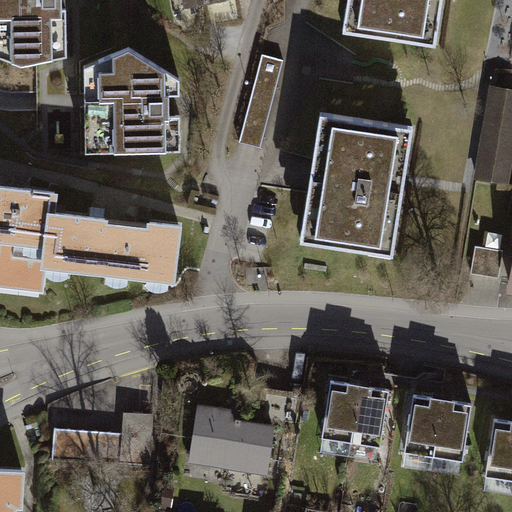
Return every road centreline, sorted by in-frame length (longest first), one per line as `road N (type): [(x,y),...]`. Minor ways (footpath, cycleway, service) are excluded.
road 1 (residential): [(208,320),(322,315),(511,345)]
road 2 (residential): [(0,381),(208,320)]
road 3 (residential): [(234,185),(216,158),(256,0)]
road 4 (residential): [(208,320),(234,185)]
